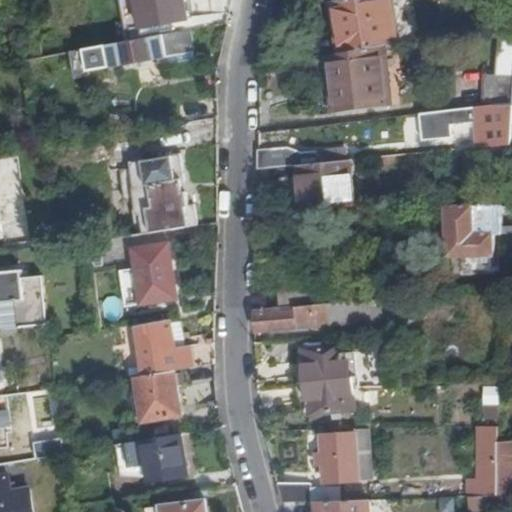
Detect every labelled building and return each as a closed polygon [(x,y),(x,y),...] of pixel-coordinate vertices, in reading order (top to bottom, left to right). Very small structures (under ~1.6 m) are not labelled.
[(118,0),(123,31),(139,28),(135,0),(118,0)] [(187,0),(139,0),(145,30),(191,21),(187,0)] [(402,47),(394,0),(366,0),(335,3),(343,57),(386,49),(402,47)] [(196,54),(192,33),(93,52),(55,59),(60,85),(93,79),(93,74),(169,59),(171,67),(197,63),(196,54)] [(511,109),(511,34),(504,35),(500,64),(499,67),(498,79),(487,78),(486,110),(496,109),(496,111),(511,109)] [(343,57),(330,59),(332,78),(334,78),(338,115),(392,108),(386,49),(343,57)] [(511,109),(496,111),(452,115),(453,125),(479,122),(496,120),(493,150),(511,148),(511,109)] [(496,120),(479,122),(480,151),(489,150),(493,150),(496,120)] [(511,171),(511,148),(493,150),(489,150),(489,155),(495,155),(493,175),(511,176),(511,171)] [(288,150),(260,153),(261,172),(301,168),(321,166),(320,156),(319,154),(304,156),(288,150)] [(347,153),(320,156),(321,166),(347,164),(347,153)] [(124,171),(128,193),(179,185),(178,184),(189,182),(185,157),(182,156),(182,158),(137,165),(137,163),(134,163),(135,170),(124,171)] [(321,166),(301,168),(305,213),(355,208),(351,163),(347,164),(321,166)] [(493,175),(492,193),(511,191),(511,176),(493,175)] [(180,197),(190,194),(189,183),(179,185),(180,197)] [(179,185),(128,193),(129,203),(140,201),(142,217),(145,236),(201,228),(198,207),(192,208),(190,194),(180,197),(179,185)] [(506,237),(505,208),(455,209),(455,228),(451,228),(452,277),(498,276),(499,275),(503,275),(502,242),(497,242),(497,237),(506,237)] [(135,218),(138,237),(145,236),(142,217),(135,218)] [(136,250),(144,306),(180,301),(171,244),(136,250)] [(0,333),(52,328),(47,279),(27,281),(26,273),(0,276),(0,333)] [(281,291),(282,310),(320,307),(318,287),(281,291)] [(400,300),(389,301),(390,320),(401,319),(400,300)] [(257,313),(255,313),(256,334),(356,325),(356,322),(385,320),(383,301),(320,307),(281,311),(257,313)] [(136,328),(144,376),(175,372),(194,368),(191,347),(177,349),(172,322),(136,328)] [(309,385),(353,380),(359,380),(358,355),(340,356),(339,347),(306,351),(309,385)] [(144,376),(137,378),(145,423),(182,417),(175,372),(144,376)] [(353,380),(309,385),(311,415),(356,411),(353,380)] [(498,429),(479,429),(478,481),(469,481),(469,498),(499,496),(498,444),(498,429)] [(181,436),(126,446),(130,468),(148,464),(151,482),(188,476),(181,436)] [(358,436),(321,439),(322,455),(316,456),(317,468),(323,467),(324,485),(361,482),(358,436)] [(511,442),(498,444),(499,496),(469,498),(469,511),(482,511),(511,510),(511,442)] [(9,478),(0,479),(0,511),(33,511),(30,491),(11,494),(9,478)] [(311,485),(280,486),(284,505),(319,503),(339,503),(338,489),(312,490),(311,485)] [(371,511),(372,502),(339,503),(319,503),(319,511),(371,511)]
